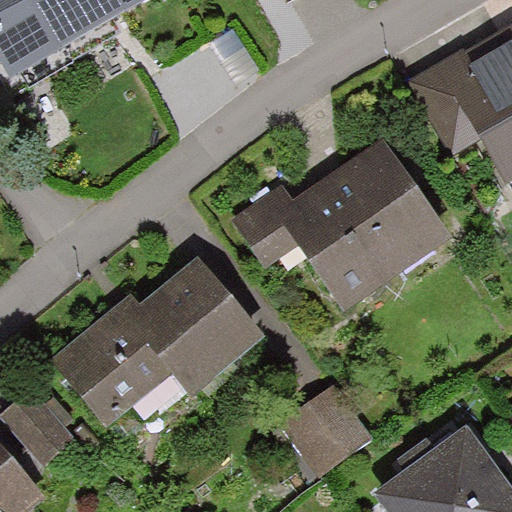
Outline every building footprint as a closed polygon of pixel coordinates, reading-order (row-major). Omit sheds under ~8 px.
[(0,0),(0,48),(16,75),(139,0),(0,0)] [(511,31),(468,57),(497,107),(509,100),(511,104),(511,31)] [(468,57),(418,86),(455,150),(479,135),(506,181),(511,177),(511,104),(509,100),(497,107),(468,57)] [(302,215),(290,224),(293,229),(342,303),(378,280),(371,269),(434,228),(441,239),(447,235),(394,155),(302,215)] [(287,191),(238,222),(268,269),(276,264),(265,247),(293,229),(290,224),(302,215),(287,191)] [(124,314),(61,367),(105,419),(170,364),(190,389),(258,332),(205,268),(134,327),(124,314)] [(338,389),(309,411),(322,428),(305,440),(328,472),(374,437),(338,389)] [(37,394),(6,420),(45,466),(76,440),(37,394)] [(415,475),(385,497),(396,511),(511,511),(511,500),(466,439),(438,460),(428,446),(406,463),(415,475)] [(0,452),(0,511),(20,511),(38,497),(0,452)]
